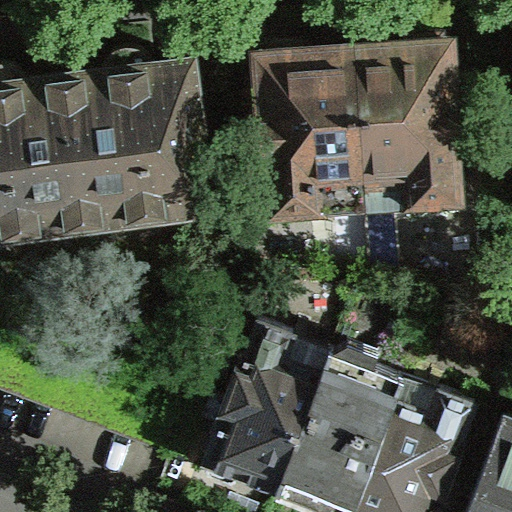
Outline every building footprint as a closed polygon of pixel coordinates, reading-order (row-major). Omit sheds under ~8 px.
[(365,202),(460,195),(456,93),(453,93),(449,35),(442,35),(441,25),(402,28),(402,38),(386,39),(354,41),(363,173),(365,202)] [(263,106),(260,106),(269,208),(321,204),(319,176),(363,173),(354,41),(317,44),(305,45),(304,35),(264,38),(265,47),(258,48),(263,106)] [(194,92),(189,55),(153,59),(149,52),(146,49),(142,46),(138,44),(134,42),(129,42),(123,43),(115,46),(111,50),(106,55),(104,60),(103,66),(88,68),(65,71),(84,215),(208,199),(201,145),(204,144),(197,92),(194,92)] [(38,74),(27,76),(24,70),(22,68),(17,63),(12,60),(6,59),(1,59),(0,58),(0,225),(84,215),(65,71),(38,74)] [(0,311),(0,376),(9,379),(173,442),(195,386),(0,311)] [(247,470),(278,481),(322,364),(283,350),(292,326),(258,314),(244,351),(241,350),(217,414),(219,415),(205,454),(209,456),(206,464),(208,468),(231,477),(234,475),(238,466),(247,470)] [(322,364),(278,481),(297,489),(348,508),(392,391),(401,368),(331,341),(322,364)] [(429,511),(435,497),(438,498),(463,433),(460,432),(474,396),(440,383),(431,406),(392,391),(348,508),(357,511),(429,511)] [(511,511),(511,410),(505,408),(465,511),(511,511)]
